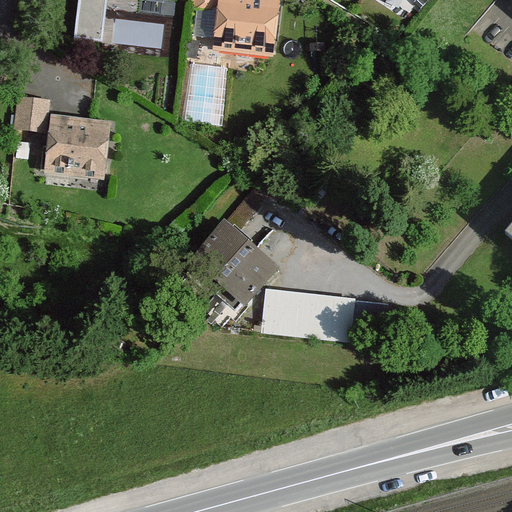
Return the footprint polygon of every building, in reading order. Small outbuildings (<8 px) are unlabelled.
[(78,0),(74,40),(103,43),(107,0),(78,0)] [(194,0),(194,9),(222,12),(222,0),(194,0)] [(222,0),(222,12),(218,53),(278,59),(284,2),(263,0),(222,0)] [(50,102),(21,99),(18,129),(47,132),(50,102)] [(54,119),(49,174),(109,180),(114,125),(54,119)] [(230,227),(198,264),(252,310),(284,273),(230,227)] [(46,325),(0,338),(0,429),(71,409),(46,325)]
